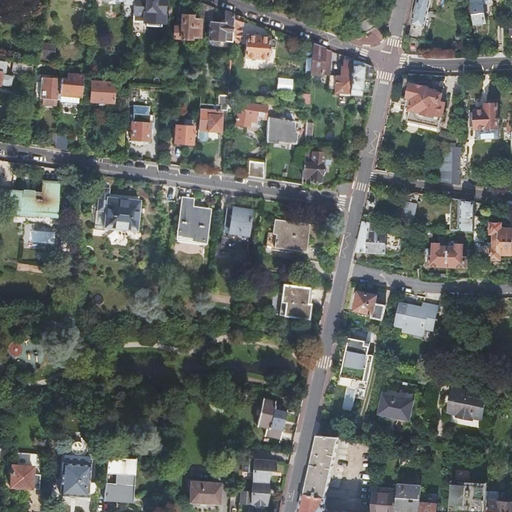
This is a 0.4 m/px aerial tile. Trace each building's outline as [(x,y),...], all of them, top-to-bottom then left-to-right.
[(132,0),(133,5),(132,13),(143,13),(143,22),(161,22),(162,0),(132,0)] [(412,28),(407,27),(405,36),(422,40),(431,0),(421,0),(421,1),(419,0),(412,28)] [(480,0),(471,0),(474,22),(487,21),(484,0),(481,1),(480,0)] [(206,5),(197,1),(196,18),(191,18),(191,15),(181,14),(180,30),(173,29),(172,40),(190,41),(190,40),(199,40),(199,39),(204,39),(205,25),(206,5)] [(214,7),(206,5),(205,25),(209,25),(209,43),(231,44),(233,14),(225,12),(225,23),(213,22),(214,7)] [(243,18),(233,14),(231,44),(231,45),(236,45),(241,38),(241,27),(243,28),(243,18)] [(357,22),(364,33),(377,25),(371,14),(357,22)] [(247,37),(246,59),(268,59),(268,47),(275,48),(275,41),(273,39),(268,39),(268,37),(247,37)] [(42,43),(39,55),(54,58),(56,45),(42,43)] [(332,51),(313,44),(310,59),(309,73),(329,75),(330,75),(332,51)] [(353,59),(339,54),(339,59),(344,60),(343,76),(336,75),(334,89),(334,93),(349,94),(353,59)] [(30,61),(16,58),(13,75),(4,73),(6,66),(0,64),(0,85),(0,86),(1,84),(12,87),(14,75),(29,79),(30,61)] [(371,65),(353,59),(349,94),(349,95),(370,96),(375,74),(371,65)] [(62,79),(60,95),(80,96),(82,74),(68,73),(67,79),(62,79)] [(55,99),(60,100),(60,95),(62,79),(42,77),(40,98),(44,99),(44,104),(54,105),(55,99)] [(92,78),(90,100),(112,102),(114,79),(92,78)] [(411,84),(402,121),(439,129),(445,102),(441,101),(443,93),(428,90),(429,88),(411,84)] [(233,100),(228,99),(228,109),(231,110),(231,107),(241,107),(241,113),(238,113),(237,123),(251,124),(251,120),(256,121),(256,116),(265,117),(266,107),(243,103),(243,102),(233,100)] [(498,103),(486,103),(486,109),(476,109),(476,111),(470,111),(471,126),(476,126),(476,128),(497,127),(499,127),(498,103)] [(132,113),(149,113),(150,106),(133,105),(132,113)] [(221,109),(199,107),(198,138),(200,139),(201,140),(202,141),(204,141),(206,140),(207,139),(207,137),(208,130),(219,131),(221,111),(221,109)] [(132,113),(131,139),(147,139),(148,122),(153,122),(153,116),(149,115),(149,113),(132,113)] [(174,124),(173,142),(174,142),(174,145),(180,146),(180,142),(191,143),(192,116),(182,115),(181,124),(174,124)] [(268,117),(266,141),(277,142),(277,141),(295,143),(297,132),(294,132),(294,122),(282,120),(282,118),(268,117)] [(497,127),(476,128),(477,138),(497,137),(497,127)] [(56,148),(57,133),(48,132),(47,146),(56,148)] [(56,148),(67,149),(68,134),(57,133),(56,148)] [(90,138),(82,137),(82,151),(89,152),(90,138)] [(440,181),(451,183),(461,184),(461,180),(461,155),(462,147),(452,147),(447,147),(446,147),(445,147),(444,147),(443,148),(443,149),(442,149),(441,150),(441,151),(441,152),(441,153),(440,181)] [(304,157),(303,168),(302,176),(311,177),(310,181),(321,181),(321,173),(323,173),(323,166),(331,166),(331,158),(324,157),(324,155),(312,154),(312,158),(304,157)] [(0,183),(9,185),(12,161),(0,159),(0,183)] [(264,178),(265,163),(257,163),(256,177),(264,178)] [(356,165),(343,163),(341,181),(352,183),(356,165)] [(302,176),(303,168),(294,167),(293,182),(302,183),(302,176)] [(4,190),(3,200),(7,201),(6,209),(30,212),(30,215),(54,216),(57,181),(42,180),(41,192),(33,191),(33,189),(22,188),(21,190),(10,189),(10,190),(4,190)] [(98,187),(96,209),(105,210),(103,227),(135,230),(139,200),(106,197),(107,188),(98,187)] [(419,192),(408,191),(403,220),(413,221),(414,221),(419,192)] [(183,198),(177,240),(202,243),(207,209),(192,207),(193,199),(183,198)] [(475,202),(462,200),(451,198),(451,229),(462,230),(475,230),(475,217),(475,202)] [(224,207),(218,247),(245,251),(251,210),(232,207),(231,208),(224,207)] [(484,217),(475,217),(475,230),(475,243),(494,243),(511,242),(511,229),(507,229),(507,225),(501,225),(501,224),(491,224),(491,234),(494,234),(494,237),(484,237),(484,217)] [(294,227),(295,221),(274,218),(271,245),(293,248),(292,251),(302,253),(302,250),(306,250),(310,222),(300,221),(299,227),(294,227)] [(371,223),(364,221),(359,245),(357,253),(401,255),(403,235),(389,234),(389,232),(371,231),(371,223)] [(511,255),(511,242),(494,243),(493,250),(491,250),(491,260),(501,261),(501,259),(507,259),(507,255),(511,255)] [(431,267),(448,268),(449,248),(442,248),(442,245),(435,245),(435,251),(428,251),(428,258),(431,258),(431,267)] [(449,248),(448,268),(454,268),(454,279),(469,279),(469,268),(466,268),(466,258),(463,258),(464,245),(457,245),(457,248),(449,248)] [(489,266),(479,266),(479,279),(489,279),(489,266)] [(284,286),(282,301),(287,302),(285,315),(308,319),(313,289),(284,286)] [(357,293),(355,299),(357,301),(355,310),(374,315),(374,317),(384,320),(387,306),(377,304),(379,295),(360,291),(359,293),(357,293)] [(400,302),(396,324),(403,325),(402,330),(422,333),(423,326),(435,328),(439,307),(424,305),(424,307),(400,302)] [(368,332),(351,328),(349,338),(340,377),(355,380),(355,382),(356,382),(359,383),(359,381),(367,383),(373,356),(368,355),(366,355),(366,354),(366,353),(366,352),(366,351),(365,351),(364,351),(366,342),(368,332)] [(434,377),(422,375),(420,382),(432,385),(434,377)] [(366,390),(367,383),(359,381),(359,383),(356,382),(354,388),(366,390)] [(485,401),(486,394),(452,387),(447,413),(456,415),(455,416),(472,420),(472,418),(481,420),(485,401)] [(383,393),(379,414),(410,420),(414,400),(383,393)] [(264,399),(258,423),(266,425),(264,434),(281,439),(287,411),(276,408),(277,405),(275,405),(275,402),(264,399)] [(317,434),(304,492),(327,497),(340,436),(317,434)] [(11,487),(40,489),(41,474),(33,473),(33,467),(38,467),(38,453),(13,451),(11,487)] [(59,495),(86,498),(88,482),(90,458),(63,455),(59,495)] [(264,504),(265,493),(266,488),(268,475),(268,470),(271,471),(273,471),(275,460),(244,457),(243,468),(253,469),(250,490),(240,489),(239,501),(264,504)] [(97,483),(96,499),(132,502),(136,463),(108,460),(106,484),(97,483)] [(86,498),(96,499),(97,483),(88,482),(86,498)] [(191,482),(189,503),(219,505),(221,484),(191,482)] [(396,494),(395,510),(419,511),(419,501),(420,484),(397,482),(396,494)] [(453,484),(450,511),(484,511),(486,486),(453,484)] [(327,497),(304,492),(300,511),(344,511),(338,511),(337,511),(331,511),(328,511),(325,507),(327,497)] [(371,511),(395,511),(395,510),(396,494),(373,492),(371,511)] [(507,511),(508,501),(490,500),(488,511),(507,511)] [(418,511),(435,511),(436,503),(419,501),(419,511),(418,511)]
